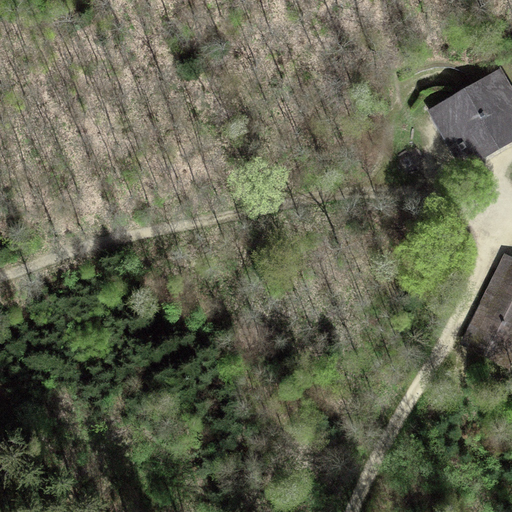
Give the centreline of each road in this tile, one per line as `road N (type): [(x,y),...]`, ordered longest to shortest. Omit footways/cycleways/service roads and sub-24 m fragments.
road 1 (track): [(511,225),(447,200),(366,190),(152,225),(0,279)]
road 2 (track): [(346,511),(511,228)]
